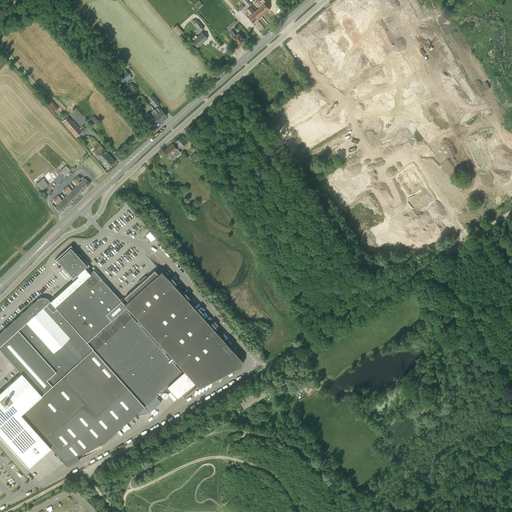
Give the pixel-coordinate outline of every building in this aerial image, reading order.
[(258,0),(256,2),(266,13),(270,9),(265,3),(263,5),(258,0)] [(361,2),(360,2),(338,22),(342,27),(312,46),(379,151),(434,116),(372,18),(374,16),(369,4),(369,3),(368,3),(368,2),(367,2),(366,1),(365,1),(364,1),(363,1),(362,1),(361,1),(361,2)] [(259,8),(257,10),(262,16),(266,13),(256,2),(254,4),(259,8)] [(251,7),(248,9),(258,19),(262,16),(257,10),(255,12),(251,7)] [(258,19),(248,9),(246,10),(251,15),(249,17),(254,23),(258,19)] [(196,19),(193,22),(200,32),(204,29),(196,19)] [(234,20),(226,28),(228,30),(236,22),(234,20)] [(172,29),(178,36),(183,32),(176,25),(172,29)] [(232,31),(229,33),(235,40),(236,40),(240,45),(242,43),(243,44),(245,42),(244,41),(245,41),(239,34),(237,36),(232,31)] [(202,33),(193,41),(198,47),(207,39),(202,33)] [(236,40),(235,40),(232,43),(233,44),(232,45),(235,48),(236,47),(238,49),(241,46),(240,45),(236,40)] [(286,64),(282,53),(273,56),(278,67),(286,64)] [(312,85),(324,79),(320,72),(322,71),(320,68),(318,69),(314,62),(310,64),(309,62),(302,66),(312,85)] [(288,68),(283,71),(285,76),(291,74),(288,68)] [(129,75),(125,69),(119,74),(124,81),(125,83),(129,79),(127,77),(129,75)] [(461,88),(451,93),(458,107),(468,102),(461,88)] [(55,104),(56,104),(52,100),(47,105),(54,112),(59,108),(55,104)] [(159,112),(157,113),(163,119),(166,116),(158,107),(156,109),(159,112)] [(163,119),(157,113),(156,114),(153,111),(151,113),(150,112),(148,114),(151,118),(153,116),(159,123),(163,119)] [(97,119),(93,116),(87,121),(90,125),(97,119)] [(73,121),(72,121),(68,117),(62,122),(76,137),(82,132),(73,121)] [(183,135),(180,137),(174,143),(179,149),(188,141),(183,135)] [(332,149),(337,159),(364,145),(358,135),(332,149)] [(165,151),(172,160),(180,153),(173,144),(165,151)] [(93,152),(108,168),(115,162),(100,146),(93,152)] [(198,158),(199,157),(195,152),(192,155),(191,153),(189,155),(191,156),(189,157),(193,162),(195,160),(196,162),(200,159),(198,158)] [(65,166),(61,171),(66,176),(70,170),(65,166)] [(78,176),(75,178),(85,188),(90,183),(85,178),(81,182),(79,180),(81,178),(78,176)] [(78,184),(75,188),(80,193),(85,188),(75,178),(73,181),(75,184),(76,182),(78,184)] [(42,191),(45,188),(46,187),(40,180),(36,184),(42,191)] [(67,186),(65,188),(75,198),(80,193),(75,188),(71,192),(69,190),(70,189),(67,186)] [(68,194),(65,198),(70,203),(75,198),(65,188),(63,190),(66,193),(67,192),(68,194)] [(57,196),(55,198),(65,208),(70,203),(65,198),(61,201),(59,199),(60,198),(57,196)] [(65,208),(55,198),(53,200),(56,203),(57,202),(59,204),(55,207),(60,213),(65,208)] [(60,265),(72,279),(88,264),(76,251),(75,252),(74,251),(73,250),(74,249),(70,244),(54,259),(58,263),(59,262),(60,263),(61,264),(60,265)] [(88,264),(72,279),(73,279),(54,296),(50,300),(49,300),(48,299),(47,298),(46,298),(45,297),(44,297),(43,297),(42,297),(41,297),(40,297),(39,298),(38,298),(37,299),(0,332),(0,349),(21,373),(0,391),(0,435),(28,467),(51,447),(67,466),(79,460),(77,455),(104,442),(163,388),(167,393),(170,391),(165,386),(181,372),(176,365),(178,363),(198,386),(241,364),(242,360),(160,270),(157,273),(154,269),(147,276),(124,296),(127,300),(123,303),(93,269),(89,272),(85,268),(88,265),(88,264)] [(307,392),(303,385),(299,389),(303,395),(307,392)]
